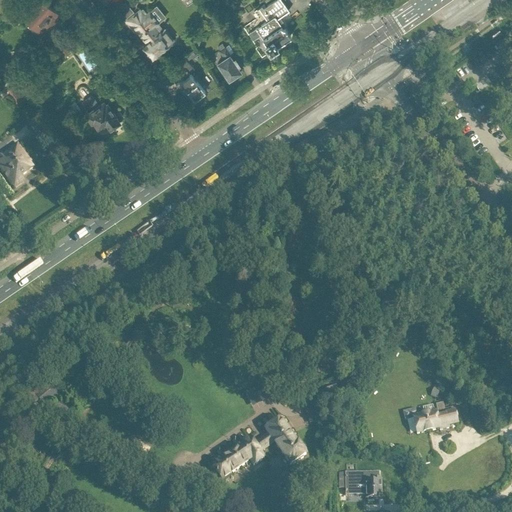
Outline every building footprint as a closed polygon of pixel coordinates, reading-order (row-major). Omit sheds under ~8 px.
[(51,28),(58,21),(57,20),(61,16),(44,0),(42,2),(39,0),(31,0),(24,8),(31,14),(27,18),(45,35),(51,28)] [(250,17),(241,23),(252,40),(261,35),(266,42),(265,43),(270,51),(278,46),(277,44),(290,36),(291,36),(290,35),(284,26),(283,27),(277,18),(280,16),(289,10),(282,0),(275,0),(271,3),(263,8),(262,7),(259,9),(266,20),(262,23),(256,27),(250,17)] [(173,40),(159,23),(160,22),(150,9),(146,12),(143,8),(127,21),(136,31),(137,30),(147,43),(143,46),(152,57),(173,40)] [(62,43),(57,47),(64,56),(69,52),(62,43)] [(226,46),(225,47),(222,43),(217,46),(220,50),(224,57),(218,62),(229,79),(241,71),(237,66),(239,65),(235,58),(233,59),(229,54),(230,53),(226,46)] [(3,56),(0,58),(0,74),(4,80),(15,72),(9,65),(10,65),(3,56)] [(205,91),(190,73),(194,69),(185,58),(174,67),(183,78),(179,81),(195,100),(205,91)] [(7,89),(15,99),(14,102),(24,104),(26,97),(15,83),(7,89)] [(116,113),(115,111),(116,110),(110,100),(108,101),(107,100),(106,101),(104,99),(97,103),(92,95),(83,101),(87,106),(89,105),(92,110),(87,113),(92,120),(93,119),(98,125),(106,120),(110,127),(119,121),(118,121),(123,117),(119,111),(116,113)] [(34,167),(28,159),(17,144),(0,156),(0,167),(15,188),(21,183),(18,179),(34,167)] [(443,381),(438,379),(431,396),(435,398),(434,401),(438,402),(441,396),(438,394),(443,381)] [(253,405),(270,395),(265,386),(247,396),(253,405)] [(438,411),(417,417),(415,409),(403,412),(405,420),(413,418),(417,434),(439,429),(440,430),(449,428),(448,426),(458,424),(453,407),(444,409),(443,404),(436,405),(438,411)] [(45,408),(41,415),(59,425),(63,418),(45,408)] [(67,415),(62,425),(67,428),(72,418),(67,415)] [(307,453),(303,447),(298,440),(297,441),(280,418),(278,420),(277,419),(262,429),(264,432),(266,431),(275,425),(284,438),(273,446),(286,464),(289,463),(291,466),(293,465),(293,466),(305,458),(304,457),(305,456),(304,455),(307,453)] [(218,477),(199,490),(204,496),(204,495),(212,490),(211,489),(216,486),(214,484),(221,479),(222,480),(231,474),(250,461),(254,466),(264,459),(259,452),(274,442),(276,444),(284,438),(275,425),(266,431),(268,434),(254,444),(251,440),(212,466),(215,470),(214,471),(218,477)] [(144,459),(151,447),(130,435),(123,446),(144,459)] [(379,473),(356,473),(356,495),(366,495),(366,499),(367,499),(368,501),(374,501),(374,499),(380,499),(379,488),(381,488),(381,480),(379,480),(379,473)]
